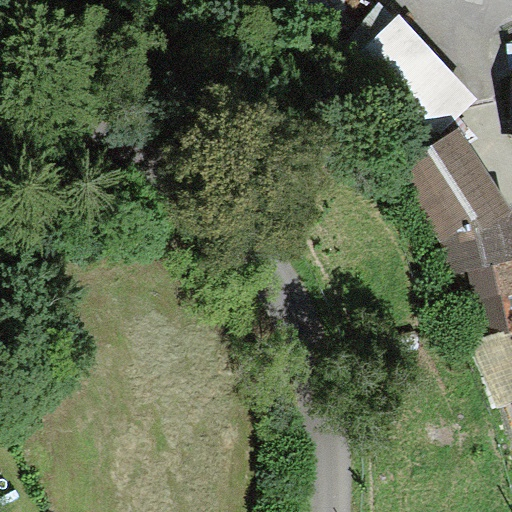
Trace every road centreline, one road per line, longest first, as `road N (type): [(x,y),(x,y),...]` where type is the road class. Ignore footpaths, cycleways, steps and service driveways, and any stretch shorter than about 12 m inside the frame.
road 1 (residential): [(0,134),(89,119),(191,159),(264,243),(328,463),(325,511)]
road 2 (track): [(511,158),(456,0)]
